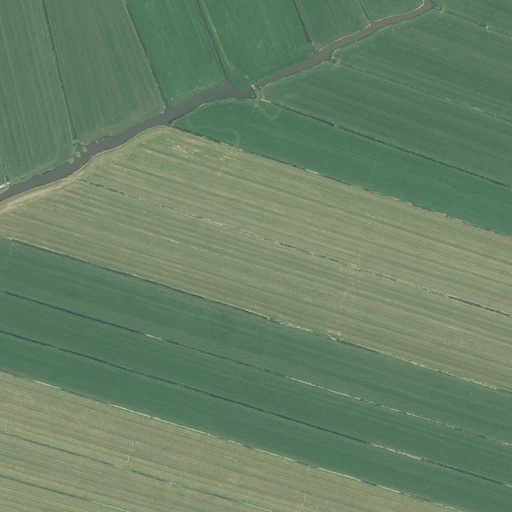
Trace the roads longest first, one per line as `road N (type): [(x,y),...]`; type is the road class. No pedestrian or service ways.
road 1 (track): [(0,208),(151,133),(233,154),(259,98),(301,107)]
road 2 (track): [(264,96),(439,14),(444,0)]
